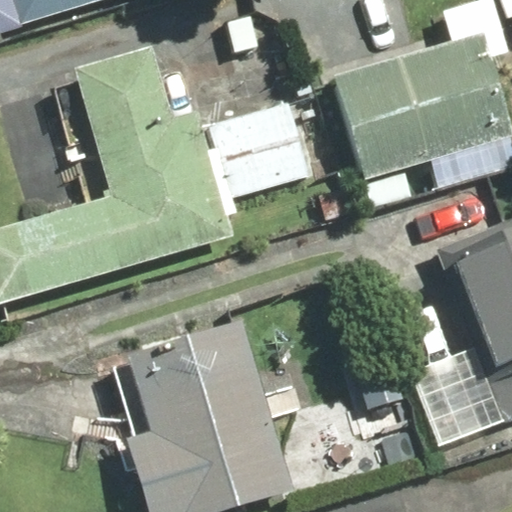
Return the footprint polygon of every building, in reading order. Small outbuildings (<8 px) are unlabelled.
[(10,0),(0,0),(0,39),(19,34),(10,0)] [(511,0),(497,0),(505,24),(511,22),(511,0)] [(442,44),(327,76),(358,188),(506,147),(482,61),(507,54),(493,3),(435,20),(442,44)] [(0,301),(149,265),(146,252),(227,232),(201,124),(166,132),(147,53),(75,70),(107,201),(0,227),(0,301)] [(511,235),(443,261),(503,427),(511,423),(511,235)] [(147,439),(122,445),(140,511),(244,511),(290,500),(243,327),(126,359),(147,439)] [(350,352),(363,408),(396,401),(383,345),(350,352)]
